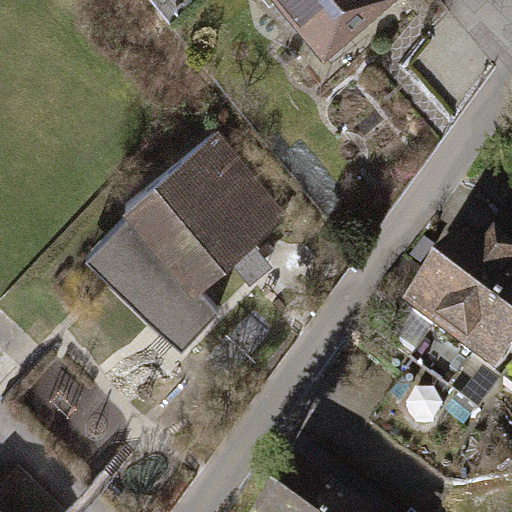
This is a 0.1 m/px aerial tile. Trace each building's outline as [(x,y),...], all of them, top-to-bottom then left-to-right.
[(287,0),(323,46),(379,0),(287,0)] [(284,215),(214,131),(127,203),(130,207),(86,252),(182,345),(219,307),(201,284),(284,215)] [(484,262),(463,246),(412,314),(495,376),(511,354),(511,282),(507,279),(511,272),(511,261),(494,248),(484,262)] [(270,511),(352,511),(298,474),(270,511)] [(0,511),(9,511),(0,503),(0,511)]
